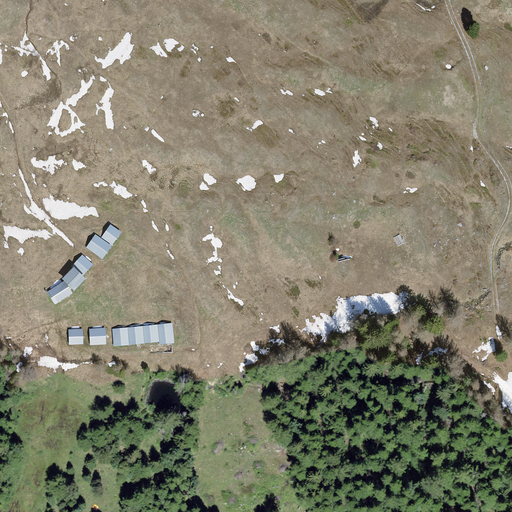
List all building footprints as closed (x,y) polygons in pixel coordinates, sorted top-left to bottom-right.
[(110,225),(101,238),(112,245),(121,233),(110,225)] [(95,235),(86,247),(103,259),(112,247),(95,235)] [(93,265),(82,255),(72,266),(82,276),(93,265)] [(355,257),(339,258),(340,276),(356,275),(355,257)] [(74,269),(62,281),(74,293),(86,281),(74,269)] [(172,323),(157,324),(159,342),(159,344),(174,343),(172,323)] [(157,324),(112,329),(114,346),(159,342),(157,324)] [(105,328),(89,329),(90,346),(106,345),(105,328)] [(82,329),(68,330),(69,345),(83,345),(82,329)]
